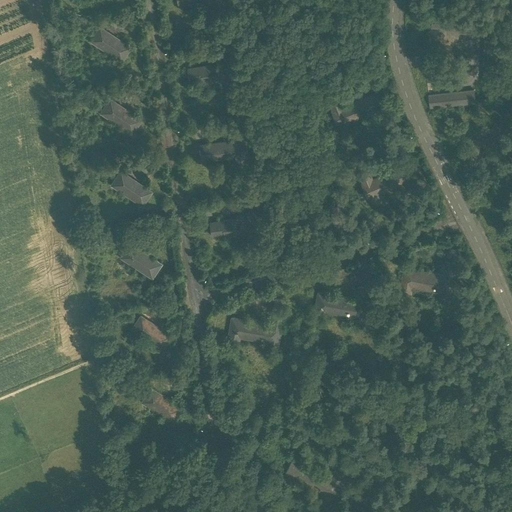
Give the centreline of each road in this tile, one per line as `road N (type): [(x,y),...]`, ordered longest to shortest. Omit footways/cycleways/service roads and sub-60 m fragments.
road 1 (residential): [(159,0),(198,271),(207,284)]
road 2 (residential): [(207,284),(464,212)]
road 3 (residential): [(464,212),(414,117),(393,46),(395,0)]
road 4 (residential): [(207,284),(225,421),(282,461)]
road 5 (unclassified): [(511,325),(464,212)]
